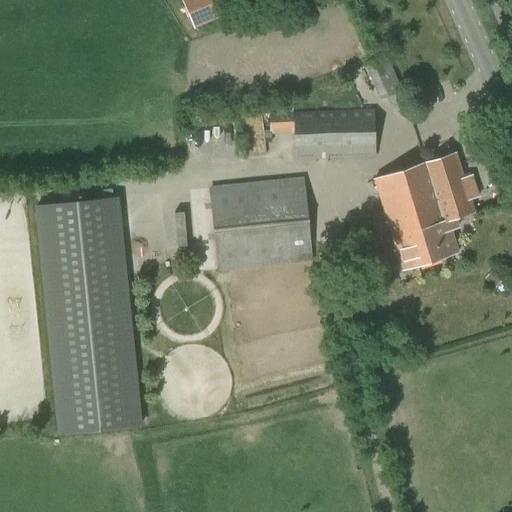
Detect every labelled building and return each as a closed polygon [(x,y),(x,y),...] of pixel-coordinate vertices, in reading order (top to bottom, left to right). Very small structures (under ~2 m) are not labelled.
[(180,0),(193,28),(238,9),(234,0),(180,0)] [(409,109),(386,56),(365,65),(380,100),(386,97),(395,115),(409,109)] [(292,133),(293,144),(287,144),(287,157),(294,156),(294,161),(375,157),(373,109),(270,113),(271,134),(292,133)] [(455,153),(424,162),(425,163),(374,179),(402,269),(457,252),(450,228),(458,226),(455,218),(473,213),(455,153)] [(209,190),(217,271),(312,262),(303,178),(209,190)] [(58,203),(55,203),(34,205),(57,435),(141,427),(126,273),(118,197),(58,203)]
